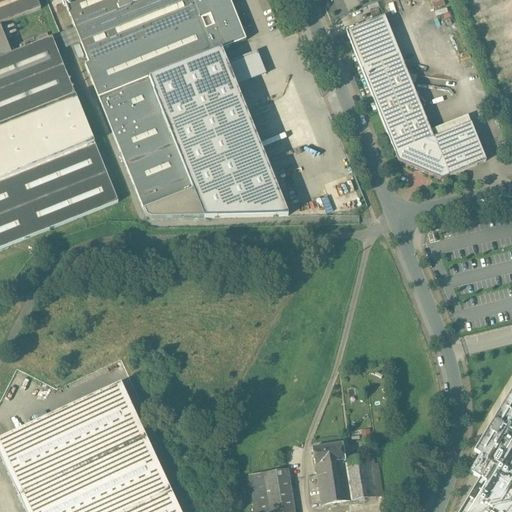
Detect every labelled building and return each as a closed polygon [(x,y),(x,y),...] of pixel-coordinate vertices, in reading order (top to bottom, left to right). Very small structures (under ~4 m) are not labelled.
[(36,0),(0,0),(0,26),(40,10),(36,0)] [(62,0),(89,64),(89,66),(201,20),(192,0),(62,0)] [(193,191),(148,80),(221,52),(246,42),(229,0),(192,0),(201,20),(89,66),(89,64),(85,66),(143,212),(193,191)] [(511,0),(489,0),(496,17),(511,10),(511,0)] [(384,18),(346,34),(398,163),(440,181),(485,162),(467,117),(430,132),(384,18)] [(0,58),(11,55),(0,29),(0,58)] [(0,125),(75,96),(52,39),(11,55),(0,58),(0,125)] [(221,52),(148,80),(193,191),(203,218),(287,217),(235,87),(226,65),(221,52)] [(256,53),(226,65),(235,87),(265,75),(256,53)] [(75,96),(0,125),(0,184),(95,147),(75,96)] [(0,184),(0,251),(117,205),(95,147),(0,184)] [(511,216),(428,237),(440,285),(445,284),(458,337),(511,324),(511,216)] [(179,511),(120,385),(0,440),(0,459),(24,511),(179,511)] [(459,511),(468,511),(511,440),(511,388),(474,452),(480,456),(470,473),(479,480),(459,511)] [(511,511),(511,440),(468,511),(511,511)] [(342,445),(312,450),(315,466),(316,466),(321,507),(380,498),(373,457),(345,461),(342,445)] [(294,511),(288,470),(249,476),(254,511),(294,511)]
